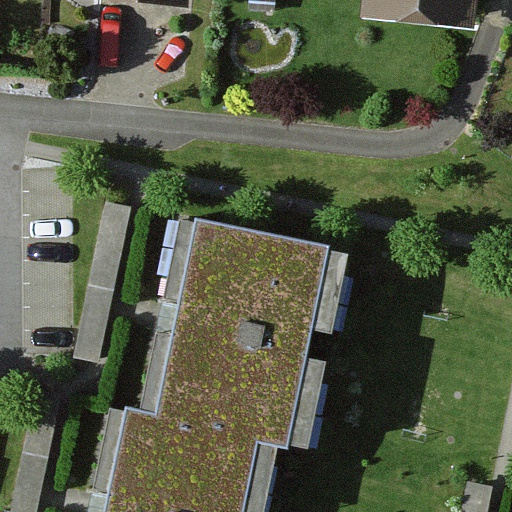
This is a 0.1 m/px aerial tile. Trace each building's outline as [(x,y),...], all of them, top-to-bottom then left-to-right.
[(478,0),(362,0),(361,16),(476,25),(478,0)] [(130,212),(105,207),(74,362),(99,367),(130,212)] [(251,511),(263,453),(304,461),(343,261),(207,235),(192,315),(168,433),(134,426),(117,511),(251,511)] [(37,511),(62,399),(38,394),(11,511),(37,511)] [(488,511),(493,491),(468,487),(463,511),(488,511)]
